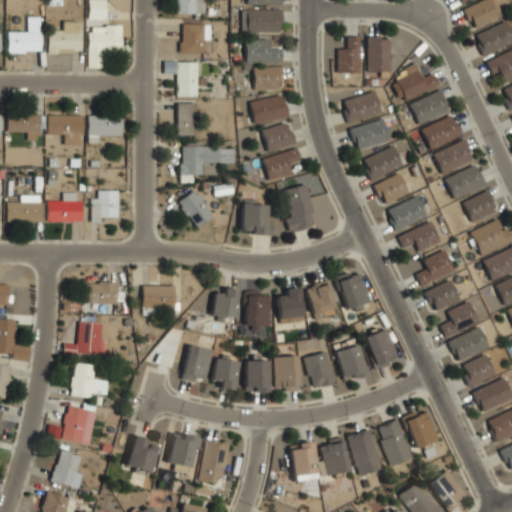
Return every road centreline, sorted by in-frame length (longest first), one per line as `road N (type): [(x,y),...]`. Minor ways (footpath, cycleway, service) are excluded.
road 1 (residential): [(306,0),(314,124),(495,509)]
road 2 (residential): [(180,405),(161,396),(154,376),(142,416),(158,405),(180,405),(278,418),(353,405),(427,372)]
road 3 (residential): [(511,185),(433,27),(392,9),(306,9)]
road 4 (residential): [(48,251),(40,372),(2,511)]
road 5 (residential): [(144,0),(142,249)]
road 6 (residential): [(362,229),(300,257),(261,261),(142,249)]
road 7 (residential): [(144,82),(0,81)]
road 8 (residential): [(142,249),(0,251)]
